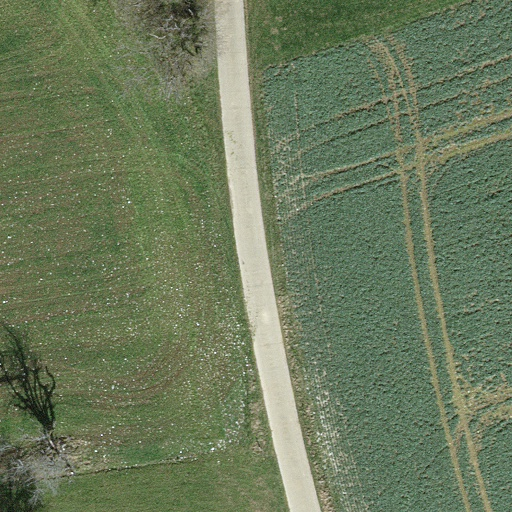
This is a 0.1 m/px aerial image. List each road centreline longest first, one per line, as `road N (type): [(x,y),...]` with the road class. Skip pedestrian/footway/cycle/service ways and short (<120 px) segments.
road 1 (track): [(223,0),(232,151),(299,511)]
road 2 (track): [(290,462),(0,509)]
